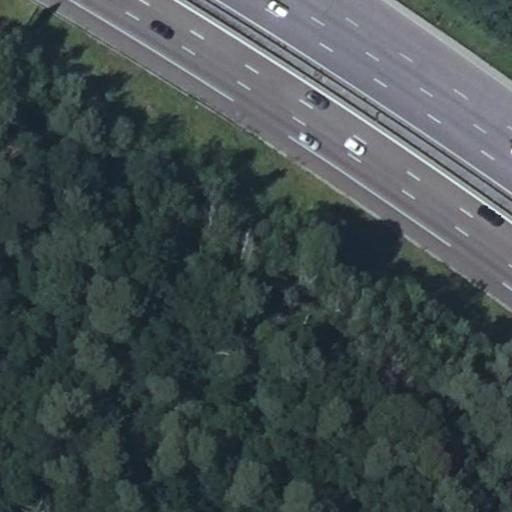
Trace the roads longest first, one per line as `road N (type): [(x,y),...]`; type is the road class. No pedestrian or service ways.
road 1 (motorway): [(114,0),(274,95),(511,259)]
road 2 (motorway): [(511,164),(279,0)]
